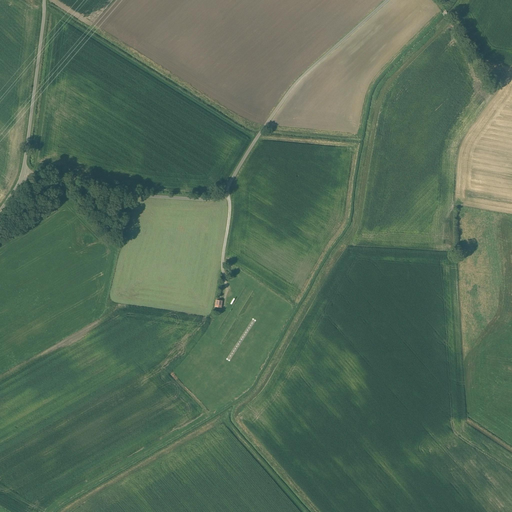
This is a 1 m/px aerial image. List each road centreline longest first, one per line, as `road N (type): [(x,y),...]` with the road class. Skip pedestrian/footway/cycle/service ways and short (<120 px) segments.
road 1 (unclassified): [(23,176),(52,170),(141,196),(216,199),(301,78),(389,0)]
road 2 (unclassified): [(23,176),(44,0)]
